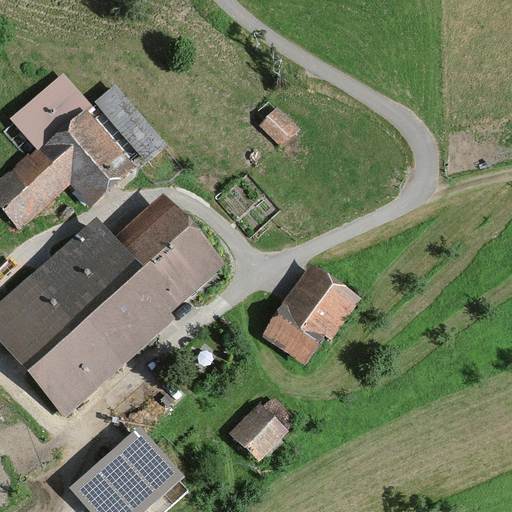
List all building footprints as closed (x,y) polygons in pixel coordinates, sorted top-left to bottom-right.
[(42,153),(0,191),(0,212),(21,236),(70,192),(91,215),(164,150),(112,93),(89,114),(62,85),(17,125),(42,153)] [(276,115),(260,130),(281,151),(297,136),(276,115)] [(97,245),(0,329),(0,349),(63,421),(220,284),(161,217),(110,261),(97,245)] [(355,305),(314,276),(267,342),(309,371),(355,305)] [(263,407),(228,437),(254,467),(289,436),(263,407)] [(147,511),(184,480),(139,429),(69,491),(87,511),(147,511)]
